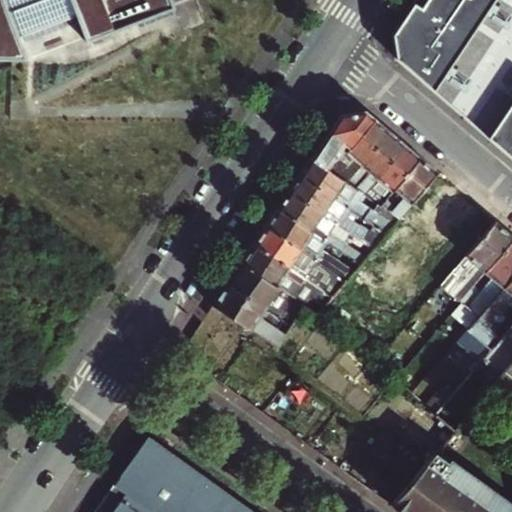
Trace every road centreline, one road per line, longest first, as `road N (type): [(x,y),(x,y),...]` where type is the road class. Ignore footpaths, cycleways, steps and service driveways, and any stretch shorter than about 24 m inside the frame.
road 1 (tertiary): [(123,348),(326,42)]
road 2 (residential): [(123,348),(350,511)]
road 3 (residential): [(326,42),(511,196)]
road 4 (tertiary): [(13,511),(123,348)]
